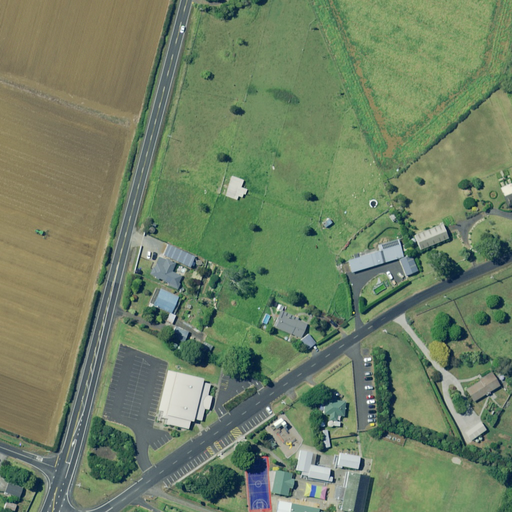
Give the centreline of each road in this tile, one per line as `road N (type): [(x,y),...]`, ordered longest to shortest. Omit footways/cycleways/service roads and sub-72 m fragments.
road 1 (secondary): [(187,0),(63,470)]
road 2 (unclassified): [(104,511),(389,316),(511,259)]
